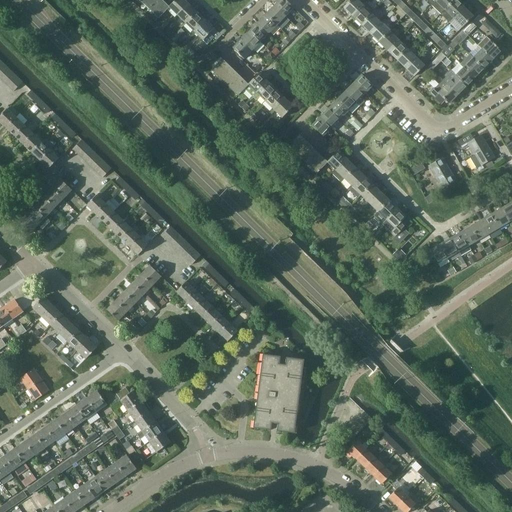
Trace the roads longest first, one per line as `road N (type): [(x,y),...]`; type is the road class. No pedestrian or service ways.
road 1 (unclassified): [(378,511),(316,466),(232,452)]
road 2 (residential): [(480,109),(434,129),(360,58)]
road 3 (unclassified): [(121,350),(0,436)]
road 4 (unclassified): [(109,511),(173,466),(232,452)]
road 5 (unclassified): [(121,350),(34,267)]
